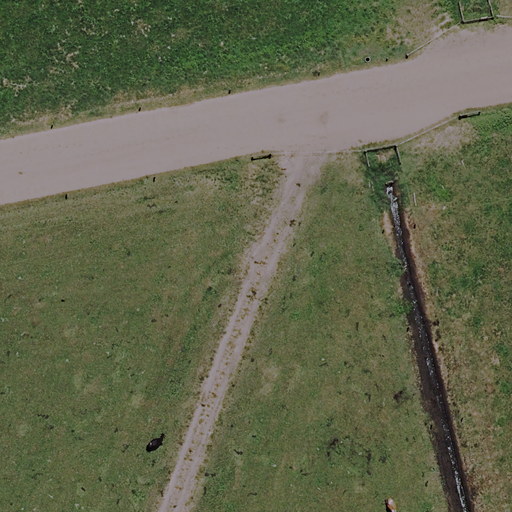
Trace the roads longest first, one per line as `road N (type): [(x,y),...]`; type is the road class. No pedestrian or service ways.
road 1 (track): [(0,174),(511,74)]
road 2 (track): [(169,511),(321,110)]
